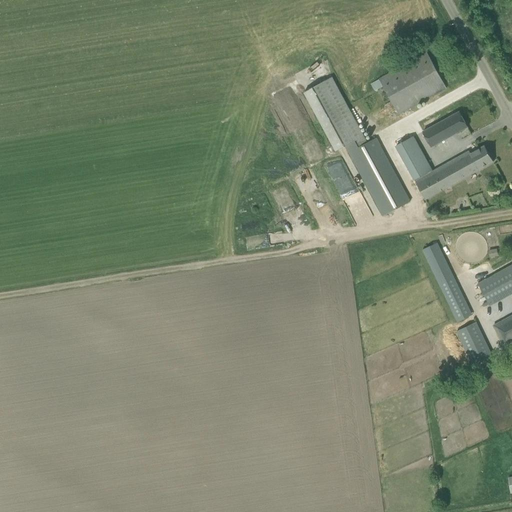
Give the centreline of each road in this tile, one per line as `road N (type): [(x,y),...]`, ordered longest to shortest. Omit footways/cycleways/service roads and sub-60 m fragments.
road 1 (track): [(0,290),(511,214)]
road 2 (unclassified): [(511,120),(445,0)]
